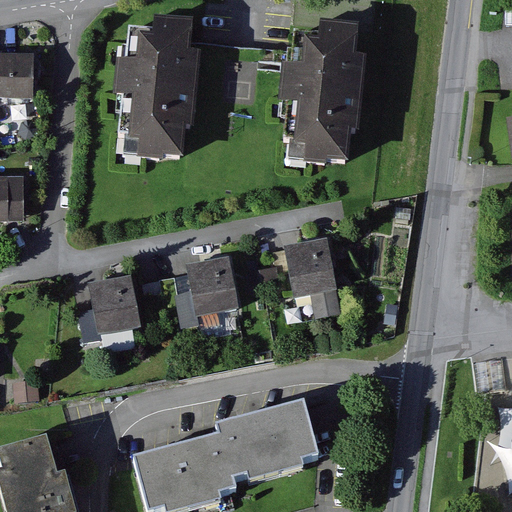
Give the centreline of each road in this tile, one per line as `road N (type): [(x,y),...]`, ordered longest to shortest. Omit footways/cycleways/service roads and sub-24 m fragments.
road 1 (unclassified): [(463,0),(400,511)]
road 2 (residential): [(70,0),(47,265),(0,275)]
